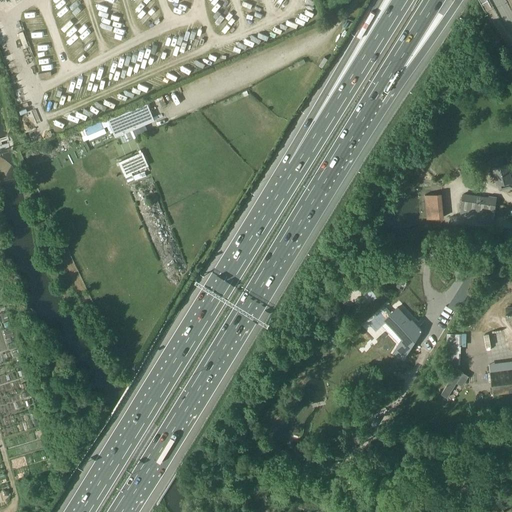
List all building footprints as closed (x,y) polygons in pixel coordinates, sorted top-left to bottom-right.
[(115,137),(153,120),(146,102),(108,119),(115,137)] [(100,119),(84,126),(88,135),(104,128),(100,119)] [(125,175),(147,165),(141,152),(119,162),(125,175)] [(497,166),(493,166),(494,167),(490,168),(492,176),(496,175),(497,183),(498,183),(500,189),(511,186),(511,184),(511,180),(511,179),(509,172),(511,171),(511,167),(511,163),(507,164),(507,163),(504,164),(503,158),(495,160),(497,166)] [(145,171),(133,175),(135,180),(147,176),(145,171)] [(427,218),(443,216),(441,192),(425,194),(427,218)] [(463,193),(460,209),(460,212),(463,217),(493,221),(496,197),(490,196),(490,197),(463,193)] [(405,335),(392,353),(401,359),(420,330),(413,323),(412,324),(397,307),(385,318),(397,331),(400,330),(405,335)] [(447,333),(446,364),(460,364),(461,346),(466,346),(467,333),(447,333)] [(494,395),(511,392),(511,368),(491,372),(494,395)]
